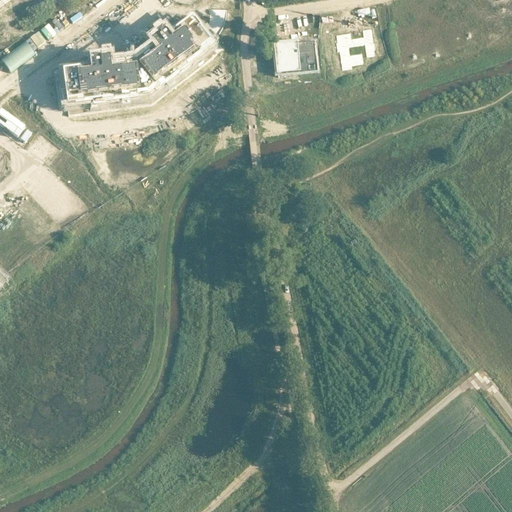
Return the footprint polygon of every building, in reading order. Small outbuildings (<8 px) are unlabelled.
[(447,0),(453,6),(460,0),(465,6),(456,14),(464,23),(473,16),(471,14),(477,8),(479,11),(486,4),(482,0),(447,0)] [(414,19),(392,30),(395,39),(397,38),(401,48),(429,35),(434,42),(448,32),(434,13),(421,23),(414,13),(412,15),(414,19)] [(67,76),(63,76),(64,79),(63,79),(64,81),(64,85),(64,88),(65,88),(65,94),(66,99),(67,103),(66,103),(67,105),(68,105),(81,103),(82,107),(83,107),(88,106),(91,106),(91,105),(95,105),(98,105),(101,104),(102,104),(103,104),(112,103),(112,106),(113,105),(119,104),(119,105),(123,104),(127,103),(127,104),(129,103),(128,99),(133,99),(134,99),(144,97),(144,98),(146,97),(149,95),(148,95),(156,89),(156,90),(157,89),(161,86),(163,89),(166,87),(168,85),(170,84),(171,83),(176,79),(176,80),(177,79),(175,77),(182,72),(185,70),(184,69),(186,68),(186,69),(187,68),(188,67),(188,66),(190,65),(194,62),(198,59),(199,59),(196,55),(207,47),(208,47),(207,45),(206,43),(202,38),(201,38),(199,34),(196,30),(196,31),(194,28),(193,26),(192,26),(191,24),(188,26),(187,26),(186,27),(186,28),(185,28),(183,29),(183,30),(182,30),(181,31),(180,32),(177,34),(176,35),(174,36),(175,36),(173,37),(171,39),(170,40),(168,41),(167,42),(165,38),(164,39),(163,37),(163,36),(157,40),(157,41),(151,46),(151,45),(149,46),(154,52),(150,55),(147,56),(148,57),(144,60),(144,59),(141,61),(141,62),(137,64),(137,65),(135,66),(134,67),(132,67),(132,68),(130,68),(130,67),(128,68),(125,68),(120,69),(117,69),(114,69),(114,70),(109,70),(108,63),(107,63),(107,64),(99,65),(99,64),(92,65),(92,66),(93,68),(92,68),(92,72),(92,73),(88,73),(85,73),(85,74),(80,74),(76,74),(76,75),(75,75),(73,75),(72,75),(70,75),(69,76),(69,75),(67,76)] [(339,42),(338,42),(339,53),(341,52),(344,70),(354,68),(353,66),(365,64),(364,54),(352,56),(351,47),(367,45),(369,58),(378,57),(377,51),(378,50),(377,44),(376,45),(374,29),(365,30),(366,38),(354,39),(353,32),(338,34),(339,42)] [(279,58),(276,58),(278,79),(279,79),(279,76),(278,71),(299,69),(299,74),(308,73),(308,66),(315,66),(316,66),(314,44),(298,46),(298,45),(297,45),(297,46),(287,47),(287,41),(278,42),(278,47),(279,58)] [(37,125),(53,148),(59,144),(55,138),(60,135),(33,97),(21,106),(32,122),(37,118),(40,123),(37,125)] [(42,201),(41,202),(67,220),(67,219),(63,216),(77,196),(84,201),(65,186),(58,195),(51,190),(43,202),(42,201)] [(7,244),(6,244),(26,263),(27,263),(26,261),(42,244),(46,247),(46,246),(31,232),(24,240),(17,234),(8,245),(7,244)]
